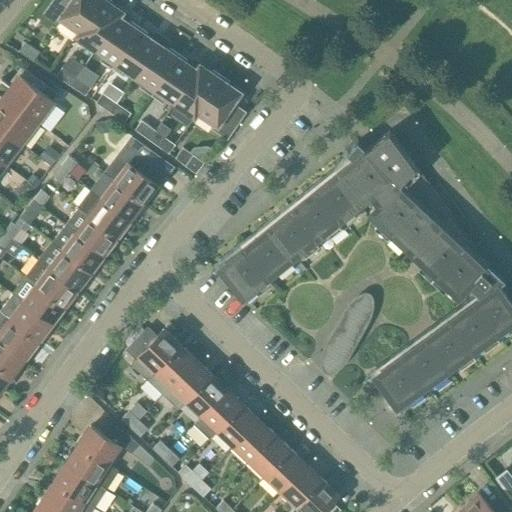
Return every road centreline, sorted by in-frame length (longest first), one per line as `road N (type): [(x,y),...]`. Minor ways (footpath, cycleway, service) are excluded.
road 1 (residential): [(152,266),(288,105),(281,73),(174,0)]
road 2 (residential): [(398,501),(152,266)]
road 3 (residential): [(0,473),(152,266)]
road 4 (unknown): [(402,117),(511,266)]
road 5 (residential): [(398,501),(511,406)]
